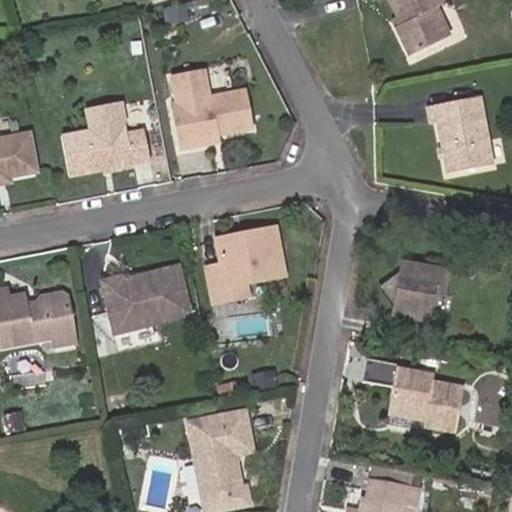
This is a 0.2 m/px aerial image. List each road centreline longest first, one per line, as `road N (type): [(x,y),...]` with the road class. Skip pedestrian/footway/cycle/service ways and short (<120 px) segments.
road 1 (residential): [(352,177),(0,240)]
road 2 (residential): [(316,511),(365,194),(352,177)]
road 3 (residential): [(352,177),(263,0)]
